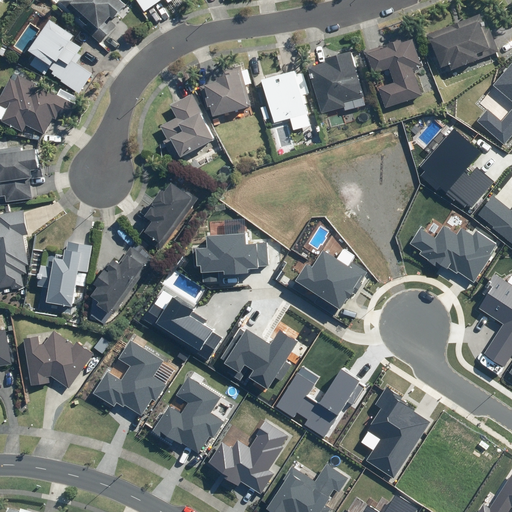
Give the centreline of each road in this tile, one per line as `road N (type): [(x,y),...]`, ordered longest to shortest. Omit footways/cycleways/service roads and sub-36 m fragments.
road 1 (residential): [(100,175),(119,105),(141,63),(181,37),(368,0)]
road 2 (tertiary): [(167,511),(81,473),(0,462)]
road 3 (residential): [(511,418),(439,369),(412,319)]
